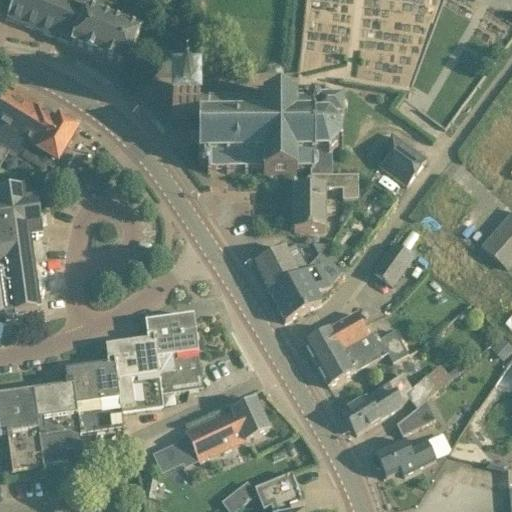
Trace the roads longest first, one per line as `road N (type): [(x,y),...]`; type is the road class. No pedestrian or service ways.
road 1 (unclassified): [(274,351),(331,313),(511,65)]
road 2 (residential): [(12,511),(73,498),(123,446),(287,371)]
road 3 (secondary): [(214,252),(137,146),(60,88),(0,63)]
road 4 (secondary): [(360,511),(287,371)]
road 5 (residential): [(87,334),(214,252)]
road 6 (residential): [(75,259),(88,220),(108,213),(125,222),(129,242),(121,260),(106,265)]
